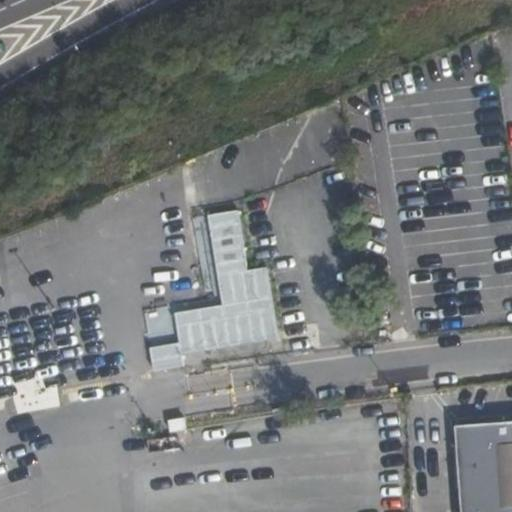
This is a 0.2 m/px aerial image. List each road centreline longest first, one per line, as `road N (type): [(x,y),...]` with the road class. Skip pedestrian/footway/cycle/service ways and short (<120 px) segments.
road 1 (unknown): [(151,408),(113,287),(107,240),(140,210),(279,143)]
road 2 (unknown): [(319,186),(342,380)]
road 3 (primary): [(133,0),(0,78)]
